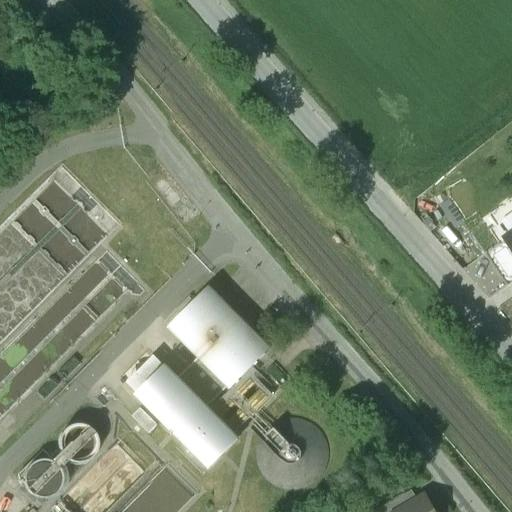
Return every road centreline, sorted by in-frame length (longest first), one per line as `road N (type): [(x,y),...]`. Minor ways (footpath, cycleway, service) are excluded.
road 1 (residential): [(475,511),(39,0)]
road 2 (residential): [(511,347),(207,0)]
road 3 (track): [(393,209),(511,114)]
